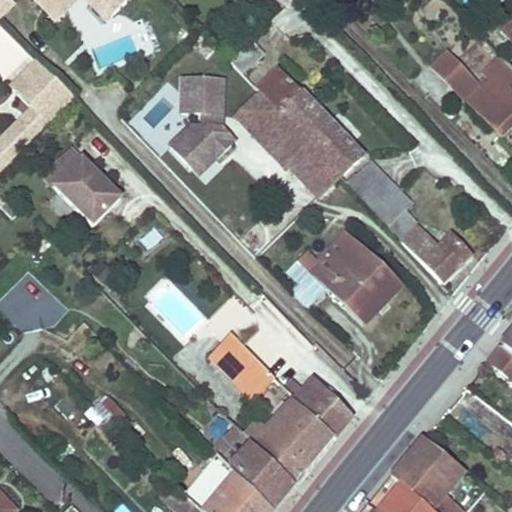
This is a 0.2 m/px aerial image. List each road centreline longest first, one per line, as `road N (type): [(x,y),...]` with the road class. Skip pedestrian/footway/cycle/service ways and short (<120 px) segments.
road 1 (unknown): [(89,116),(374,414)]
road 2 (primary): [(318,511),(511,279)]
road 3 (residential): [(0,422),(89,511)]
